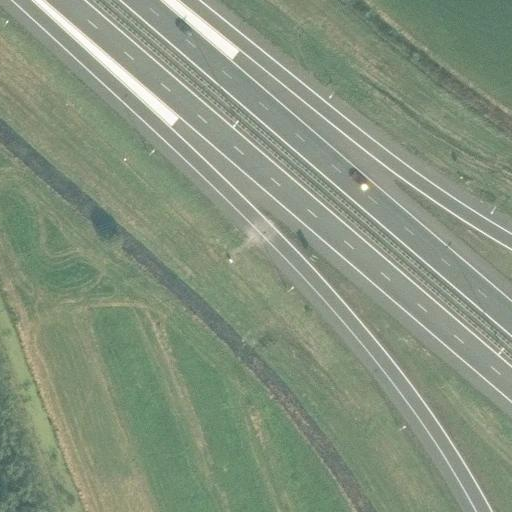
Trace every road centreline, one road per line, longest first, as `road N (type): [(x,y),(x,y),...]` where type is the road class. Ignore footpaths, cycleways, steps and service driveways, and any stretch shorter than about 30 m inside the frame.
road 1 (motorway): [(22,0),(294,261),(385,363),(481,511)]
road 2 (motorway): [(51,0),(511,389)]
road 3 (motorway): [(511,316),(140,0)]
road 4 (motorway): [(511,238),(415,180),(183,0)]
